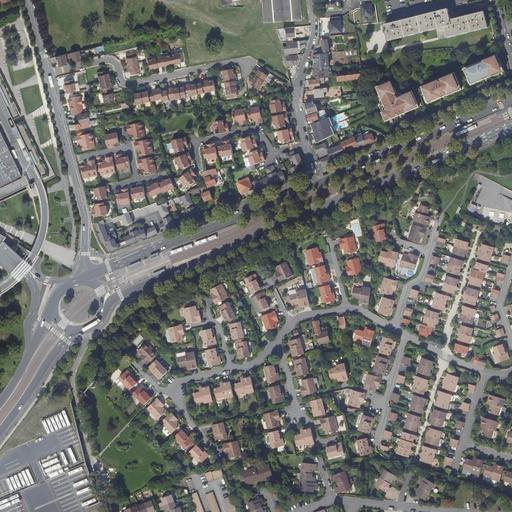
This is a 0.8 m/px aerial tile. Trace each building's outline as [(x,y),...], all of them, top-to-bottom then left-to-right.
[(262,0),(264,23),(302,19),(299,0),(262,0)] [(340,0),(323,0),(324,11),(325,11),(325,12),(329,12),(329,10),(341,9),(340,0)] [(369,13),(374,12),(373,5),(365,6),(367,15),(369,15),(369,13)] [(484,12),(451,20),(448,9),(385,25),(386,29),(383,30),(384,32),(387,31),(389,41),(436,29),(445,27),(448,38),(488,28),(487,25),(484,12)] [(0,200),(30,186),(28,183),(32,181),(33,185),(35,184),(38,182),(41,181),(50,176),(44,165),(39,154),(22,120),(15,124),(12,118),(20,115),(0,73),(0,26),(18,18),(18,10),(0,18),(0,200)] [(330,33),(343,32),(342,20),(330,20),(330,33)] [(293,27),(285,28),(286,37),(294,36),(293,27)] [(296,41),(291,42),(286,42),(286,47),(283,48),(285,56),(287,55),(287,52),(288,53),(289,52),(292,52),(292,53),(298,53),(296,41)] [(94,47),(96,54),(105,52),(104,45),(94,47)] [(78,52),(70,54),(70,55),(72,63),(81,61),(80,58),(84,57),(83,53),(79,55),(78,52)] [(182,52),(170,55),(172,64),(177,63),(179,62),(184,61),(182,52)] [(127,65),(138,62),(135,53),(128,54),(129,58),(127,58),(125,58),(127,65)] [(331,53),(321,54),(314,55),(314,65),(314,69),(327,68),(328,67),(327,58),(331,53)] [(464,68),(467,74),(471,85),(478,82),(483,79),(483,78),(486,77),(487,78),(488,78),(490,76),(490,77),(504,71),(503,66),(500,61),(500,60),(498,54),(464,68)] [(67,65),(65,57),(64,55),(55,57),(54,58),(57,67),(67,65)] [(168,65),(172,64),(170,55),(159,57),(161,66),(165,65),(168,65)] [(296,55),(287,55),(285,56),(284,56),(286,62),(286,64),(286,66),(292,65),(292,64),(297,64),(296,55)] [(156,67),(161,66),(159,57),(147,60),(149,69),(154,68),(156,67)] [(140,72),(138,62),(127,65),(128,71),(130,71),(131,71),(132,74),(140,72)] [(222,71),(224,79),(236,77),(235,74),(234,74),(234,73),(233,70),(233,68),(222,71)] [(255,75),(265,81),(270,73),(263,68),(261,71),(260,70),(259,69),(255,75)] [(329,78),(327,68),(314,69),(313,69),(314,74),(315,74),(316,79),(324,78),(329,78)] [(99,82),(110,80),(108,74),(107,74),(105,74),(105,71),(97,72),(99,82)] [(462,89),(457,78),(455,72),(422,86),(421,87),(428,103),(441,98),(440,96),(443,95),(444,96),(447,95),(448,95),(462,89)] [(362,75),(362,73),(337,77),(338,82),(363,78),(362,75)] [(259,90),(265,81),(255,75),(252,81),(253,82),(254,83),(252,85),(259,90)] [(237,81),(236,77),(224,79),(226,88),(236,86),(236,84),(235,82),(235,81),(237,81)] [(397,115),(400,114),(400,115),(407,112),(409,111),(419,107),(412,90),(399,96),(392,79),(385,83),(383,77),(374,81),(377,86),(376,87),(386,110),(383,112),(387,121),(397,117),(397,116),(397,115)] [(325,83),(324,78),(316,79),(310,80),(311,89),(321,88),(320,83),(325,83)] [(204,80),(207,92),(216,90),(214,81),(213,80),(212,80),(210,81),(208,81),(208,79),(204,80)] [(65,87),(65,89),(66,93),(75,91),(73,80),(64,82),(65,87)] [(111,86),(110,80),(99,82),(101,92),(109,90),(108,87),(110,87),(111,86)] [(198,94),(207,92),(204,80),(201,81),(201,82),(200,83),(198,83),(196,84),(198,94)] [(190,96),(198,94),(196,84),(194,84),(192,84),(191,85),(190,83),(187,84),(190,96)] [(181,98),(190,96),(187,84),(183,85),(184,86),(182,87),(180,87),(179,88),(181,98)] [(235,93),(236,93),(238,93),(236,86),(226,88),(227,98),(235,97),(235,93)] [(172,100),(181,98),(179,88),(177,88),(175,88),(174,89),(173,87),(170,88),(172,100)] [(154,101),(163,99),(161,91),(161,88),(154,90),(154,91),(155,93),(152,93),(154,101)] [(164,102),(172,100),(170,88),(166,89),(167,90),(165,91),(163,91),(161,91),(163,99),(164,102)] [(325,97),(325,91),(324,88),(314,90),(316,98),(325,97)] [(109,90),(101,92),(103,102),(114,100),(113,93),(112,93),(110,93),(109,90)] [(144,103),(154,101),(152,93),(148,94),(148,92),(148,91),(141,93),(144,103)] [(134,106),(144,103),(141,93),(134,94),(135,95),(135,97),(132,98),(134,106)] [(69,99),(70,102),(70,106),(69,106),(70,110),(71,110),(72,114),(84,112),(80,96),(69,99)] [(283,104),(283,102),(281,103),(280,99),(271,101),(272,104),(270,105),(272,113),(286,110),(285,104),(283,104)] [(308,114),(316,112),(314,104),(310,105),(310,103),(306,103),(308,114)] [(249,120),(253,119),(255,119),(255,121),(256,123),(262,121),(262,119),(259,107),(250,109),(251,110),(247,111),(249,120)] [(234,122),(238,122),(239,121),(240,123),(240,125),(247,123),(244,109),(235,111),(235,113),(232,114),(234,122)] [(79,123),(89,121),(87,112),(77,115),(79,123)] [(285,123),(287,122),(286,121),(289,120),(287,113),(273,116),(275,126),(277,125),(277,129),(286,127),(285,123)] [(313,124),(319,122),(317,113),(308,116),(309,120),(310,120),(311,121),(312,121),(313,124)] [(313,124),(312,124),(316,133),(330,127),(332,126),(329,118),(319,122),(313,124)] [(79,123),(74,124),(75,129),(89,126),(88,125),(94,123),(94,120),(89,121),(79,123)] [(228,126),(228,125),(226,126),(225,124),(224,125),(223,121),(214,123),(215,126),(213,126),(215,135),(229,132),(228,126)] [(133,140),(145,137),(141,123),(126,126),(128,133),(131,132),(131,135),(132,135),(133,140)] [(334,135),(330,127),(316,133),(314,134),(318,143),(334,135)] [(290,138),(292,137),(291,136),(294,135),(292,129),(278,132),(280,140),(282,140),(283,143),(291,142),(290,138)] [(83,151),(95,148),(92,133),(76,137),(78,144),(81,143),(82,147),(82,146),(83,151)] [(111,145),(114,144),(120,143),(117,133),(105,136),(107,148),(112,147),(111,145)] [(354,137),(348,140),(352,149),(353,148),(355,147),(356,149),(375,141),(373,138),(371,134),(363,138),(362,136),(359,137),(358,136),(354,137)] [(250,137),(241,140),(243,143),(241,144),(244,152),(258,147),(256,141),(255,141),(253,142),(253,140),(251,141),(250,137)] [(184,147),(185,146),(185,145),(187,144),(186,138),(172,141),(173,149),(175,149),(176,152),(185,151),(184,147)] [(150,139),(137,142),(138,149),(141,148),(142,151),(143,156),(153,154),(150,139)] [(332,147),(336,158),(348,152),(347,151),(352,149),(348,140),(347,140),(340,143),(341,145),(338,146),(337,145),(333,146),(332,147)] [(233,155),(230,141),(224,142),(224,144),(222,144),(222,146),(218,147),(220,156),(224,155),(224,157),(233,155)] [(218,158),(215,144),(208,145),(209,148),(207,148),(207,150),(203,151),(205,159),(209,158),(209,160),(218,158)] [(313,148),(315,155),(327,150),(324,144),(313,148)] [(331,160),(336,158),(332,147),(330,148),(331,150),(327,151),(330,156),(331,160)] [(265,161),(263,155),(261,155),(261,154),(259,154),(258,150),(250,153),(251,157),(249,157),(252,166),(254,165),(261,162),(265,161)] [(292,152),(288,154),(289,156),(289,158),(290,157),(291,161),(293,160),(296,166),(299,165),(303,163),(299,153),(296,155),(294,151),(292,152)] [(188,162),(190,162),(189,160),(191,159),(189,153),(175,158),(179,167),(181,166),(182,169),(190,166),(188,162)] [(118,166),(130,163),(129,158),(126,158),(124,158),(124,156),(123,155),(117,156),(118,166)] [(316,162),(317,164),(320,163),(322,167),(332,163),(331,160),(330,156),(316,162)] [(153,157),(139,160),(141,167),(143,166),(144,169),(145,169),(146,174),(156,171),(153,157)] [(99,175),(98,171),(95,160),(88,162),(88,164),(85,165),(81,166),(84,179),(99,175)] [(101,170),(115,167),(113,160),(107,161),(107,164),(104,164),(104,165),(100,166),(101,170)] [(302,174),(299,165),(296,166),(291,168),(293,174),(292,175),(293,179),(302,176),(302,174)] [(286,178),(283,172),(277,174),(274,166),(270,167),(276,183),(286,179),(286,178)] [(116,172),(115,167),(101,170),(102,176),(116,172)] [(270,186),(276,183),(270,167),(266,169),(269,177),(267,178),(270,186)] [(222,178),(218,168),(205,171),(203,172),(203,175),(208,188),(209,188),(217,184),(218,185),(223,183),(221,179),(222,178)] [(194,179),(195,178),(194,177),(196,175),(191,170),(181,178),(186,186),(187,185),(189,188),(197,183),(194,179)] [(249,178),(238,182),(242,194),(253,189),(249,178)] [(170,179),(165,181),(163,182),(162,181),(161,181),(158,182),(163,193),(163,194),(175,189),(172,182),(170,179)] [(266,188),(266,187),(264,180),(257,183),(257,181),(253,182),(257,192),(266,188)] [(152,198),(163,193),(158,182),(157,181),(154,183),(154,185),(152,187),(148,189),(152,198)] [(109,199),(107,195),(107,193),(108,193),(110,192),(109,186),(101,187),(96,189),(98,198),(99,197),(100,201),(109,199)] [(144,187),(139,188),(139,189),(136,190),(132,191),(134,200),(146,198),(144,187)] [(123,194),(122,194),(118,195),(119,204),(122,203),(123,206),(132,204),(129,189),(122,191),(123,192),(123,194)] [(205,201),(213,198),(210,191),(202,194),(205,201)] [(186,209),(193,206),(192,204),(193,204),(189,194),(179,198),(181,202),(183,201),(185,207),(186,209)] [(218,211),(223,209),(218,199),(214,201),(218,211)] [(93,209),(95,218),(109,215),(107,206),(105,206),(105,203),(96,205),(97,209),(93,209)] [(164,220),(170,217),(169,214),(167,208),(168,207),(167,203),(158,207),(156,204),(153,205),(156,212),(159,210),(162,217),(163,217),(164,220)] [(413,221),(428,225),(430,217),(427,216),(430,208),(420,205),(418,213),(416,212),(413,221)] [(194,207),(193,206),(186,209),(187,210),(186,210),(189,217),(187,217),(189,221),(198,217),(194,207)] [(202,206),(198,208),(202,218),(208,216),(205,208),(203,209),(202,206)] [(119,217),(113,220),(113,221),(114,224),(124,220),(125,226),(127,226),(132,223),(131,220),(129,213),(122,216),(119,217)] [(171,217),(170,217),(164,220),(163,220),(165,223),(166,227),(164,228),(163,224),(159,226),(162,232),(167,230),(168,230),(176,226),(175,222),(173,223),(171,217)] [(99,234),(106,231),(104,225),(105,224),(104,221),(95,224),(99,234)] [(377,242),(387,239),(384,229),(386,229),(384,223),(373,226),(377,242)] [(422,234),(425,235),(427,229),(413,225),(408,239),(419,243),(422,234)] [(31,251),(17,242),(19,239),(3,230),(0,228),(0,292),(2,292),(0,288),(0,286),(0,267),(4,265),(15,277),(17,280),(22,275),(25,272),(27,269),(31,265),(37,254),(34,252),(31,251)] [(147,238),(151,237),(148,230),(144,232),(144,230),(138,233),(137,231),(133,233),(137,242),(147,238)] [(111,241),(113,240),(117,238),(116,234),(109,237),(106,231),(99,234),(102,240),(103,244),(107,242),(111,241)] [(134,243),(137,242),(133,233),(129,234),(130,236),(124,238),(126,242),(127,246),(134,243)] [(339,240),(341,247),(343,246),(345,254),(357,251),(353,236),(339,240)] [(455,246),(468,250),(469,246),(468,246),(469,242),(457,239),(455,246)] [(111,252),(119,249),(118,245),(116,246),(113,240),(111,241),(107,242),(111,252)] [(479,251),(492,255),(494,247),(482,244),(481,247),(480,247),(479,251)] [(453,253),(465,257),(466,254),(467,254),(468,250),(455,246),(453,253)] [(319,256),(317,247),(306,250),(310,265),(324,262),(322,255),(319,256)] [(386,264),(395,267),(399,253),(391,250),(390,253),(382,251),(379,260),(387,263),(386,264)] [(490,262),(492,255),(479,251),(478,254),(479,255),(478,258),(490,262)] [(419,256),(412,254),(412,256),(403,254),(400,265),(415,270),(418,258),(419,256)] [(449,264),(461,268),(462,264),(464,265),(465,261),(463,261),(452,257),(449,264)] [(358,258),(347,261),(349,269),(347,270),(348,276),(362,273),(358,258)] [(286,262),(276,267),(279,275),(277,276),(280,282),(293,276),(286,262)] [(489,266),(477,262),(476,266),(474,265),(473,269),(474,269),(485,272),(487,273),(489,266)] [(447,272),(459,275),(460,276),(461,272),(460,272),(461,268),(449,264),(447,272)] [(325,265),(311,269),(315,283),(319,283),(319,284),(330,281),(329,275),(327,275),(325,265)] [(470,276),(483,280),(485,272),(474,269),(472,272),(471,272),(470,276)] [(252,293),(261,289),(257,280),(258,279),(255,274),(245,279),(252,293)] [(445,283),(457,287),(458,283),(459,283),(460,280),(458,279),(447,275),(445,283)] [(481,287),(483,280),(470,276),(469,280),(470,280),(469,283),(481,287)] [(391,279),(385,277),(380,292),(391,295),(394,287),(397,288),(399,281),(391,279)] [(443,290),(450,292),(454,294),(456,290),(457,291),(458,287),(457,287),(445,283),(443,290)] [(215,304),(228,298),(222,284),(211,289),(215,297),(212,298),(215,304)] [(330,285),(320,287),(324,303),(335,300),(334,294),(332,295),(330,285)] [(360,302),(369,303),(370,293),(371,288),(362,287),(362,289),(353,288),(352,298),(361,299),(360,302)] [(464,294),(477,298),(480,291),(468,287),(467,291),(465,290),(464,294)] [(298,307),(307,305),(303,291),(294,293),(295,295),(294,295),(293,291),(286,293),(287,297),(289,306),(297,304),(298,307)] [(265,298),(267,297),(264,292),(254,297),(261,312),(270,307),(265,298)] [(434,300),(446,303),(447,300),(449,300),(450,296),(449,296),(437,292),(434,300)] [(475,305),(477,298),(464,294),(463,298),(464,298),(463,302),(466,302),(475,305)] [(393,300),(383,297),(379,312),(390,316),(392,310),(390,310),(393,300)] [(432,307),(441,309),(446,311),(447,307),(445,307),(446,303),(434,300),(432,307)] [(227,321),(236,316),(228,302),(218,307),(221,312),(222,312),(227,321)] [(190,323),(202,320),(200,314),(197,314),(195,306),(184,308),(188,323),(190,323)] [(462,313),(474,317),(476,310),(465,306),(463,306),(462,309),(463,310),(462,313)] [(425,317),(439,321),(440,317),(438,317),(439,313),(428,309),(425,317)] [(278,327),(276,322),(275,319),(278,318),(275,311),(262,316),(267,331),(278,327)] [(472,324),(474,317),(462,313),(461,313),(460,317),(461,317),(460,321),(462,321),(472,324)] [(342,329),(348,328),(345,315),(339,317),(342,329)] [(423,324),(435,328),(436,324),(438,324),(439,321),(425,317),(423,324)] [(320,320),(317,320),(313,321),(316,334),(319,344),(330,341),(328,331),(322,333),(319,324),(321,324),(320,320)] [(234,340),(244,337),(241,322),(229,324),(231,330),(232,330),(234,340)] [(428,333),(431,334),(432,331),(433,331),(435,328),(423,324),(421,323),(419,331),(421,331),(420,334),(420,335),(426,337),(427,336),(428,333)] [(183,325),(169,328),(172,343),(183,340),(181,332),(184,331),(183,325)] [(459,332),(471,336),(473,329),(461,325),(460,329),(459,328),(458,332),(459,332)] [(214,339),(211,328),(202,331),(205,347),(216,344),(215,338),(214,339)] [(362,343),(371,346),(375,332),(367,329),(366,332),(357,330),(355,339),(363,342),(362,343)] [(472,336),(471,336),(459,332),(458,336),(459,336),(458,340),(470,343),(472,336)] [(379,352),(389,355),(392,345),(393,346),(395,340),(384,337),(379,352)] [(294,357),(304,354),(300,338),(289,341),(290,347),(292,347),(294,357)] [(235,344),(237,349),(238,349),(241,359),(250,356),(247,341),(235,344)] [(142,359),(147,364),(157,354),(146,343),(138,351),(144,357),(142,359)] [(456,347),(455,351),(467,354),(469,347),(457,343),(456,343),(454,347),(456,347)] [(499,363),(509,359),(507,353),(506,354),(502,344),(493,348),(499,363)] [(216,348),(206,350),(210,366),(221,363),(220,358),(218,358),(216,348)] [(189,369),(198,367),(195,353),(194,352),(186,354),(186,352),(177,354),(178,358),(180,367),(186,366),(188,365),(189,369)] [(373,371),(383,374),(386,365),(387,365),(389,360),(378,356),(373,371)] [(299,376),(309,373),(305,358),(294,361),(295,366),(297,366),(299,376)] [(420,365),(432,369),(433,369),(434,365),(433,365),(434,361),(422,358),(420,365)] [(153,371),(161,378),(168,371),(156,360),(148,368),(152,372),(153,371)] [(330,379),(339,377),(340,380),(348,378),(345,364),(336,366),(337,368),(328,370),(330,379)] [(277,375),(274,365),(264,367),(268,383),(280,380),(278,374),(277,375)] [(418,372),(429,376),(430,377),(432,373),(430,372),(432,369),(420,365),(418,372)] [(130,390),(137,383),(130,376),(131,375),(127,370),(116,381),(120,386),(123,383),(130,390)] [(444,380),(457,384),(459,377),(448,373),(446,376),(445,376),(444,380)] [(363,388),(375,392),(377,384),(380,385),(382,378),(368,374),(363,388)] [(416,384),(428,388),(429,384),(428,383),(429,380),(428,380),(418,376),(416,384)] [(255,392),(255,391),(251,377),(243,379),(243,382),(235,384),(237,394),(246,392),(246,393),(255,392)] [(303,396),(317,392),(313,378),(302,381),(304,389),(301,389),(303,396)] [(455,392),(457,384),(444,380),(442,384),(444,384),(442,388),(454,392),(455,392)] [(225,398),(234,396),(231,382),(222,384),(223,387),(214,389),(216,398),(225,396),(225,398)] [(413,391),(424,395),(425,391),(427,392),(428,388),(416,384),(413,391)] [(144,405),(152,398),(145,391),(146,390),(142,385),(133,393),(144,405)] [(279,385),(270,387),(274,403),(285,401),(283,395),(282,395),(279,385)] [(205,403),(213,401),(210,387),(201,389),(202,392),(194,394),(196,403),(204,401),(205,403)] [(364,401),(366,394),(364,393),(352,390),(348,405),(359,408),(361,400),(364,401)] [(438,398),(450,402),(452,394),(441,391),(439,390),(438,394),(439,395),(438,398)] [(412,402),(424,406),(425,403),(427,403),(428,399),(423,398),(415,395),(412,402)] [(489,403),(492,404),(489,413),(498,416),(501,407),(503,408),(505,399),(491,395),(489,403)] [(158,398),(147,408),(158,419),(167,411),(161,405),(162,403),(158,398)] [(314,411),(313,411),(314,417),(326,414),(322,398),(312,401),(314,411)] [(447,409),(450,402),(438,398),(437,402),(435,401),(434,405),(436,406),(447,409)] [(410,410),(422,413),(424,414),(425,410),(423,410),(424,406),(412,402),(410,410)] [(431,416),(444,420),(446,413),(435,409),(433,413),(432,412),(431,416)] [(275,411),(264,414),(268,429),(279,426),(277,418),(280,417),(278,410),(275,411)] [(171,412),(161,422),(172,434),(180,426),(174,419),(176,417),(171,412)] [(407,421),(420,425),(421,421),(420,420),(421,417),(409,413),(407,421)] [(372,424),(374,418),(363,415),(358,430),(368,433),(371,423),(372,424)] [(334,416),(320,419),(322,426),(325,425),(327,434),(338,431),(334,416)] [(442,427),(444,420),(431,416),(430,420),(431,420),(430,424),(431,424),(442,427)] [(498,422),(484,418),(482,426),(485,427),(482,435),(492,438),(494,430),(496,431),(498,422)] [(405,428),(417,432),(418,428),(419,429),(420,425),(407,421),(405,428)] [(223,422),(214,425),(216,435),(215,435),(216,441),(227,438),(223,422)] [(427,434),(440,439),(442,431),(430,428),(429,431),(428,431),(427,434)] [(315,443),(313,437),(311,429),(302,431),(303,434),(295,436),(297,446),(306,443),(306,445),(315,443)] [(182,430),(175,437),(186,448),(194,440),(190,436),(189,437),(182,430)] [(278,430),(269,433),(273,448),(284,446),(283,440),(281,440),(278,430)] [(401,439),(413,442),(414,439),(416,439),(417,436),(415,435),(403,431),(401,439)] [(437,446),(440,439),(427,434),(425,438),(427,439),(426,442),(437,446)] [(369,448),(367,438),(357,440),(361,456),(372,453),(371,447),(369,448)] [(399,446),(411,450),(412,446),(413,447),(415,443),(413,442),(401,439),(399,446)] [(237,441),(223,444),(225,451),(228,450),(230,458),(241,456),(237,441)] [(342,443),(336,444),(336,446),(326,448),(329,458),(344,454),(342,443)] [(197,445),(189,452),(201,464),(209,456),(205,451),(204,453),(197,445)] [(397,453),(409,457),(410,453),(411,454),(412,450),(411,450),(399,446),(397,453)] [(422,453),(434,457),(436,449),(425,446),(423,446),(422,449),(424,450),(422,453)] [(421,457),(420,460),(432,464),(434,457),(422,453),(421,453),(420,456),(421,457)] [(39,459),(45,479),(53,477),(52,471),(62,468),(58,454),(39,459)] [(471,473),(479,475),(484,461),(475,458),(474,461),(466,459),(463,468),(471,471),(471,473)] [(310,477),(311,470),(314,470),(315,464),(301,463),(299,482),(301,482),(300,491),(312,492),(312,489),(315,489),(316,484),(313,483),(313,478),(310,477)] [(254,469),(253,467),(241,472),(245,483),(248,482),(248,484),(255,482),(258,480),(259,482),(266,479),(269,478),(269,477),(271,476),(267,464),(254,469)] [(491,479),(500,481),(504,467),(496,465),(495,468),(486,465),(483,474),(492,477),(491,479)] [(224,475),(222,468),(212,472),(211,471),(205,474),(207,480),(214,478),(214,479),(224,475)] [(397,480),(398,477),(387,470),(382,478),(377,486),(382,489),(389,493),(390,490),(392,488),(390,486),(391,484),(393,480),(395,482),(397,480)] [(353,489),(349,480),(346,471),(333,476),(334,478),(335,481),(337,480),(340,487),(337,488),(338,491),(339,494),(353,489)] [(427,500),(431,492),(436,484),(424,477),(422,479),(421,482),(424,483),(420,489),(417,488),(416,490),(414,493),(421,497),(427,500)] [(204,511),(198,493),(190,496),(196,511),(204,511)] [(212,511),(220,511),(213,493),(206,495),(212,511)] [(182,511),(180,507),(177,509),(172,495),(162,498),(164,502),(159,504),(159,506),(161,509),(161,511),(166,509),(167,511),(168,511),(171,511),(182,511)] [(229,511),(237,511),(232,496),(225,499),(229,511)] [(262,511),(259,505),(262,504),(261,500),(260,498),(246,503),(249,511),(264,511),(262,511)] [(149,511),(153,510),(149,501),(122,511),(149,511)]
